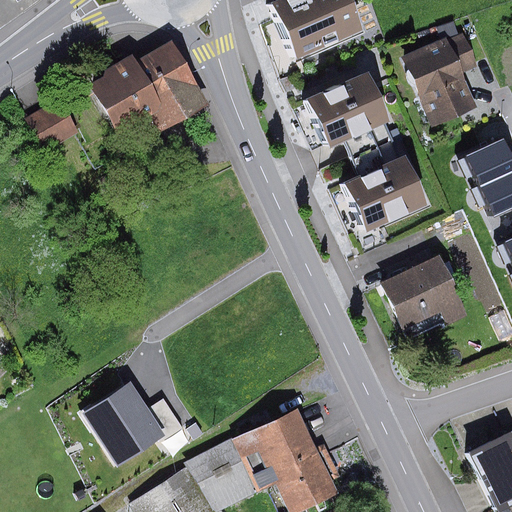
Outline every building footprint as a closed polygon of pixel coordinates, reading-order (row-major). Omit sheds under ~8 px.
[(338,0),(265,0),(261,2),(284,58),(351,31),(338,0)] [(460,38),(403,62),(422,107),(427,105),(435,123),(469,108),(455,74),(472,67),(460,38)] [(109,79),(91,89),(114,130),(153,109),(160,120),(196,101),(167,49),(132,69),(127,60),(105,72),(109,79)] [(361,73),(297,98),(317,147),(381,122),(361,73)] [(54,108),(31,121),(45,147),(68,135),(54,108)] [(511,170),(497,140),(461,157),(489,217),(511,206),(511,170)] [(396,156),(334,183),(356,232),(418,205),(396,156)] [(511,237),(500,244),(511,270),(511,237)] [(433,263),(381,288),(401,330),(406,327),(411,337),(458,315),(433,263)] [(122,378),(76,410),(113,464),(160,432),(122,378)] [(297,410),(233,441),(258,494),(276,486),(288,511),(300,511),(337,494),(331,481),(337,478),(324,451),(318,454),(297,410)] [(511,447),(508,437),(466,456),(491,511),(496,511),(511,505),(511,447)] [(215,511),(258,494),(233,441),(182,461),(186,470),(212,511),(215,511)] [(212,511),(186,470),(130,505),(134,511),(212,511)]
